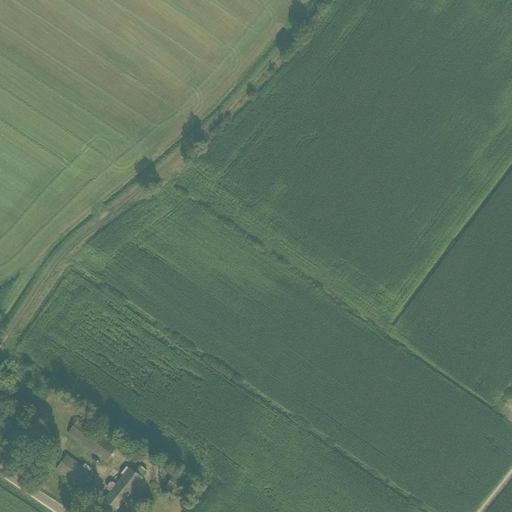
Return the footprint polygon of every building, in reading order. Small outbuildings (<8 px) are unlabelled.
[(107,462),(117,448),(79,419),(68,434),(107,462)] [(67,455),(56,470),(82,489),(93,474),(90,472),(92,469),(85,464),(83,467),(67,455)] [(130,494),(142,478),(147,472),(140,466),(135,473),(127,467),(121,474),(124,477),(118,484),(130,494)] [(175,473),(164,489),(174,496),(185,480),(175,473)] [(107,490),(111,493),(105,500),(118,509),(124,501),(130,494),(118,484),(117,486),(113,482),(110,483),(107,487),(107,490)]
